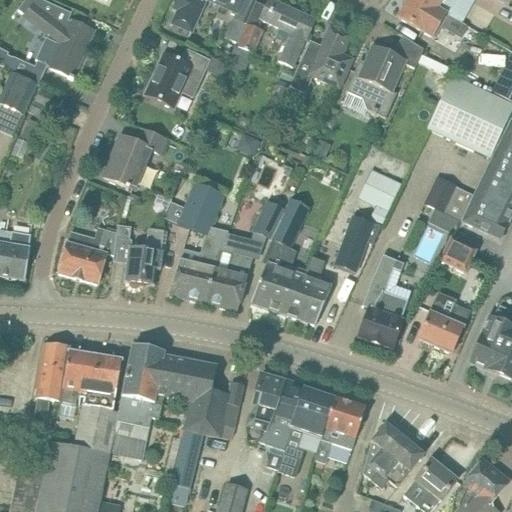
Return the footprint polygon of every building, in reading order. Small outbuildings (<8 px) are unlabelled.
[(0,50),(0,66),(1,67),(7,70),(11,72),(9,75),(36,87),(37,87),(46,68),(49,69),(67,78),(67,79),(72,82),(73,79),(71,78),(92,33),(93,34),(93,33),(80,27),(69,22),(69,23),(67,22),(70,14),(65,12),(38,0),(25,0),(16,12),(23,16),(21,19),(47,39),(46,41),(44,40),(34,62),(36,63),(34,68),(7,55),(8,54),(0,50)] [(205,0),(236,14),(242,0),(177,0),(173,9),(178,11),(172,24),(189,32),(201,5),(203,5),(205,0)] [(261,18),(260,21),(263,22),(278,29),(275,35),(276,39),(285,43),(277,63),(292,70),(305,41),(306,39),(314,21),(269,0),(265,8),(261,18)] [(437,9),(420,0),(407,0),(397,19),(434,40),(448,16),(437,9)] [(420,0),(437,9),(441,0),(420,0)] [(233,19),(224,39),(236,44),(243,29),(245,25),(245,24),(233,19)] [(227,67),(226,67),(243,74),(251,54),(253,54),(262,32),(259,31),(245,25),(243,29),(236,44),(230,59),(227,67)] [(305,96),(312,79),(338,90),(352,61),(341,56),(349,37),(329,28),(317,56),(305,50),(288,88),(305,96)] [(414,70),(423,51),(396,34),(396,35),(402,39),(390,55),(383,52),(382,55),(373,51),(371,55),(369,54),(364,65),(360,63),(363,57),(362,56),(345,93),(362,101),(366,112),(384,120),(406,67),(414,70)] [(163,55),(143,97),(173,111),(181,95),(192,100),(205,72),(210,62),(185,51),(179,63),(163,55)] [(511,106),(511,56),(491,96),(511,106)] [(210,62),(205,72),(221,79),(226,67),(227,67),(211,59),(210,62)] [(6,83),(0,96),(0,107),(21,117),(23,117),(36,87),(9,75),(6,83)] [(427,131),(488,159),(511,108),(511,106),(491,96),(451,78),(427,131)] [(41,91),(29,115),(51,125),(62,100),(41,91)] [(499,241),(511,214),(511,124),(508,123),(473,197),(461,222),(460,222),(499,241)] [(159,156),(166,141),(141,131),(135,145),(120,138),(103,179),(125,188),(125,190),(127,191),(128,189),(135,192),(151,153),(159,156)] [(401,186),(372,172),(359,199),(389,213),(401,186)] [(438,181),(426,205),(461,222),(473,197),(438,181)] [(194,186),(177,226),(188,231),(189,231),(204,238),(206,238),(210,230),(223,198),(194,186)] [(251,233),(270,242),(287,204),(279,200),(274,209),(264,204),(251,233)] [(270,242),(289,250),(307,211),(288,202),(287,204),(270,242)] [(351,219),(334,267),(355,275),(366,245),(372,247),(380,229),(351,219)] [(113,258),(112,263),(127,265),(125,283),(128,284),(129,288),(132,290),(136,291),(139,289),(140,285),(152,287),(155,271),(160,271),(162,253),(159,252),(161,234),(147,232),(145,252),(131,250),(132,242),(130,242),(132,229),(117,227),(116,235),(113,258)] [(70,233),(58,276),(97,287),(105,256),(110,257),(113,258),(116,235),(97,229),(94,240),(70,233)] [(181,251),(168,297),(204,305),(217,255),(218,252),(220,243),(224,244),(227,234),(210,230),(206,238),(204,238),(200,256),(181,251)] [(28,249),(30,237),(0,232),(0,278),(24,283),(29,249),(28,249)] [(465,276),(476,252),(450,239),(438,262),(465,276)] [(217,255),(204,305),(236,313),(241,294),(249,260),(218,252),(217,255)] [(367,310),(357,339),(392,352),(399,333),(402,321),(401,321),(406,302),(384,294),(388,285),(387,285),(396,263),(382,257),(374,276),(373,276),(368,289),(361,308),(367,310)] [(301,278),(286,318),(314,327),(321,309),(330,288),(317,284),(324,263),(311,258),(301,278)] [(265,265),(256,286),(249,305),(286,318),(301,278),(265,265)] [(450,318),(430,310),(417,341),(452,356),(470,313),(455,307),(450,318)] [(489,320),(471,363),(511,381),(511,320),(496,313),(493,322),(489,320)] [(36,399),(32,423),(45,425),(49,401),(61,403),(69,354),(69,349),(44,347),(34,399),(36,399)] [(116,423),(109,454),(141,462),(148,430),(150,430),(152,420),(159,422),(164,398),(189,403),(184,432),(202,436),(220,440),(222,427),(227,398),(210,394),(208,401),(199,399),(199,395),(196,394),(199,379),(183,375),(186,361),(164,357),(164,355),(131,349),(118,414),(116,423)] [(45,468),(36,511),(97,511),(109,454),(116,423),(118,414),(112,413),(121,362),(69,354),(61,403),(75,405),(77,393),(84,394),(83,398),(82,406),(73,448),(50,443),(45,468)] [(186,361),(183,375),(199,379),(196,394),(199,395),(199,399),(208,401),(210,394),(215,367),(186,361)] [(257,390),(246,427),(265,432),(267,433),(283,383),(262,377),(261,376),(257,390)] [(265,432),(257,444),(264,446),(283,452),(288,441),(289,436),(286,435),(286,433),(298,405),(303,407),(309,391),(283,383),(267,433),(265,432)] [(227,398),(222,427),(234,429),(239,407),(243,387),(232,385),(230,384),(227,398)] [(284,453),(278,472),(283,474),(295,478),(296,476),(304,451),(298,449),(302,435),(320,441),(334,399),(309,391),(303,407),(298,405),(286,433),(286,435),(289,436),(288,441),(283,452),(284,453)] [(316,455),(314,461),(325,465),(332,444),(351,451),(365,410),(334,399),(320,441),(316,455)] [(396,489),(423,456),(385,425),(371,442),(361,475),(380,491),(387,482),(396,489)] [(184,432),(166,505),(186,509),(200,448),(202,436),(184,432)] [(456,511),(497,511),(490,506),(509,483),(506,481),(506,478),(502,475),(499,475),(482,461),(463,485),(472,492),(456,511)] [(19,463),(9,511),(36,511),(45,468),(19,463)] [(431,511),(439,503),(456,483),(431,463),(414,484),(428,494),(416,509),(419,511),(431,511)] [(241,511),(247,491),(224,486),(217,511),(241,511)] [(399,511),(371,502),(368,511),(399,511)]
